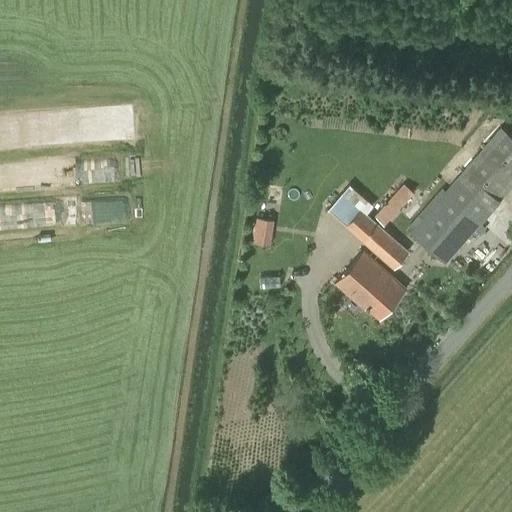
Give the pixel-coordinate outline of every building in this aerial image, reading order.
[(54,116),(57,138),(64,137),(62,123),(80,120),(79,112),(54,116)] [(445,264),(511,186),(511,138),(500,129),(412,235),(445,264)] [(384,225),(414,192),(403,183),(374,216),(384,225)] [(408,251),(351,200),(337,215),(324,204),(303,227),(319,241),(327,233),(326,231),(337,218),(393,268),(408,251)] [(271,243),(273,216),(254,215),(251,241),(271,243)] [(379,318),(404,291),(390,278),(392,276),(364,251),(335,282),(364,308),(366,306),(379,318)] [(259,288),(280,286),(279,274),(259,276),(259,288)]
